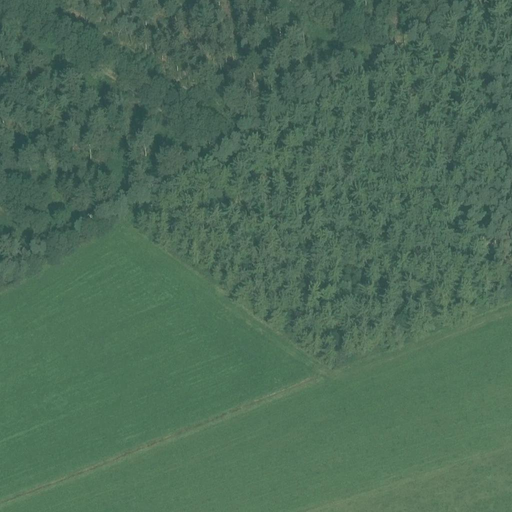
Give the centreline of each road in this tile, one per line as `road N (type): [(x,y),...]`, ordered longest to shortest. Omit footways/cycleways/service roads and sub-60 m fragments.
road 1 (track): [(501,0),(118,224)]
road 2 (track): [(0,0),(211,147)]
